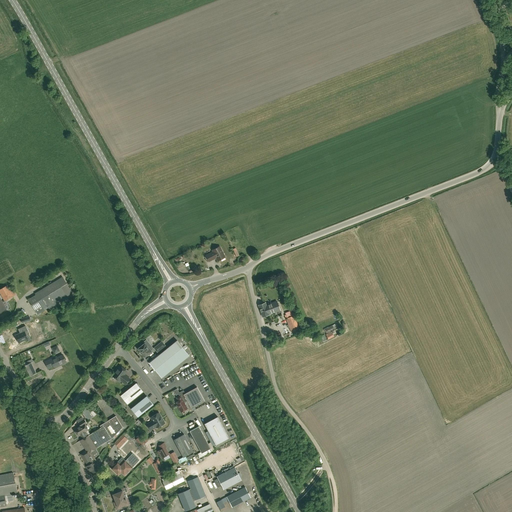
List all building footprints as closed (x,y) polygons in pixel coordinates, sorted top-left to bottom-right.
[(217,261),(225,257),(220,247),(212,251),(213,252),(206,256),(209,262),(216,258),(217,261)] [(69,300),(66,297),(72,293),(62,277),(34,294),(36,296),(28,300),(37,314),(48,308),(50,312),(69,300)] [(0,293),(5,301),(13,296),(7,285),(0,289),(0,293)] [(267,306),(270,314),(280,311),(277,302),(271,304),(271,305),(267,306)] [(270,315),(270,314),(267,306),(266,303),(259,306),(263,317),(270,315)] [(291,333),(299,330),(294,316),(286,319),(291,333)] [(47,337),(55,334),(53,330),(57,329),(55,324),(51,326),(50,322),(42,325),(47,337)] [(334,337),(332,334),(331,332),(330,331),(334,329),(335,331),(337,329),(335,324),(323,330),(328,340),(334,337)] [(20,334),(15,336),(18,343),(27,339),(28,339),(26,335),(29,334),(27,330),(20,334)] [(177,341),(149,363),(160,376),(188,354),(177,341)] [(162,342),(158,345),(158,344),(153,348),(157,353),(162,350),(161,349),(165,346),(162,342)] [(148,347),(145,343),(138,349),(145,357),(151,352),(151,351),(153,350),(151,347),(148,347)] [(57,346),(52,348),(54,354),(60,351),(57,346)] [(60,365),(66,362),(63,355),(57,358),(57,357),(45,362),(48,368),(53,365),(54,367),(60,364),(60,365)] [(30,376),(36,373),(31,363),(25,366),(30,376)] [(115,373),(113,376),(119,381),(120,380),(125,384),(130,379),(124,375),(127,371),(120,366),(118,369),(117,369),(115,372),(115,373)] [(136,383),(120,396),(127,404),(143,391),(136,383)] [(179,401),(176,402),(178,405),(177,405),(181,412),(187,409),(186,406),(189,405),(191,409),(205,401),(197,387),(183,395),(184,396),(182,396),(183,398),(183,399),(182,399),(180,396),(177,398),(179,401)] [(137,417),(153,404),(147,396),(131,409),(137,417)] [(158,413),(151,417),(153,422),(151,423),(150,422),(147,424),(150,430),(156,427),(156,428),(164,423),(158,413)] [(88,453),(90,452),(101,445),(103,448),(108,445),(106,442),(112,438),(123,427),(115,416),(100,426),(101,427),(87,436),(83,439),(80,440),(86,450),(82,453),(84,456),(82,457),(88,466),(91,463),(87,457),(89,455),(88,453)] [(229,438),(217,417),(204,424),(215,445),(229,438)] [(83,439),(87,436),(85,432),(88,430),(84,424),(86,423),(84,420),(78,423),(80,426),(74,429),(78,436),(80,434),(83,439)] [(208,453),(207,450),(210,448),(198,426),(189,431),(201,452),(198,454),(200,458),(208,453)] [(174,439),(183,457),(193,452),(184,434),(174,439)] [(119,448),(128,440),(123,435),(114,444),(119,448)] [(135,440),(140,446),(142,444),(143,446),(145,444),(138,435),(136,437),(137,438),(135,440)] [(158,451),(161,458),(169,454),(165,448),(166,447),(164,443),(159,446),(161,449),(158,451)] [(91,463),(88,466),(87,466),(92,473),(99,469),(98,467),(99,466),(96,460),(95,460),(93,457),(90,452),(88,453),(89,455),(87,457),(91,463)] [(132,468),(132,467),(122,458),(112,469),(118,475),(121,472),(125,475),(132,468)] [(221,485),(224,490),(242,480),(235,467),(217,477),(218,479),(214,481),(218,487),(221,485)] [(0,507),(1,507),(7,506),(5,496),(17,493),(13,473),(0,475),(0,507)] [(166,489),(184,481),(181,473),(162,482),(166,489)] [(195,500),(206,496),(198,477),(187,481),(195,500)] [(120,492),(114,494),(117,501),(115,502),(118,509),(124,507),(125,508),(127,507),(127,506),(131,504),(128,497),(126,498),(124,493),(129,491),(127,487),(119,490),(120,492)] [(228,500),(232,508),(251,498),(248,493),(249,493),(249,492),(248,492),(245,487),(221,500),(223,503),(228,500)] [(178,494),(185,511),(196,506),(189,490),(178,494)]
